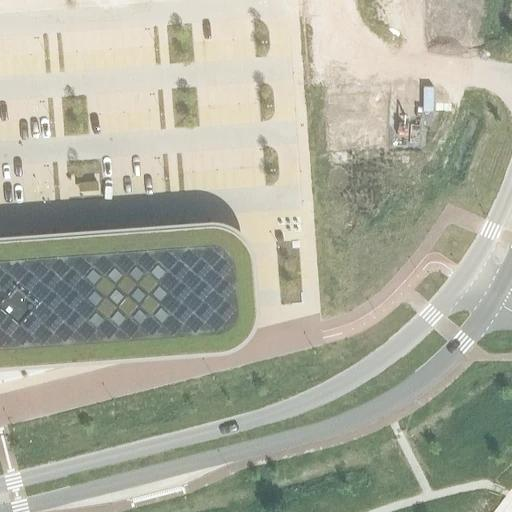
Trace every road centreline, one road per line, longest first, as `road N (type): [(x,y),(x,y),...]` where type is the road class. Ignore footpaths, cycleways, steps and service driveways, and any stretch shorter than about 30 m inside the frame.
road 1 (tertiary): [(11,511),(320,431),(382,407),(462,344),(492,300)]
road 2 (tertiary): [(461,279),(431,318),(380,361),(322,395),(0,485)]
